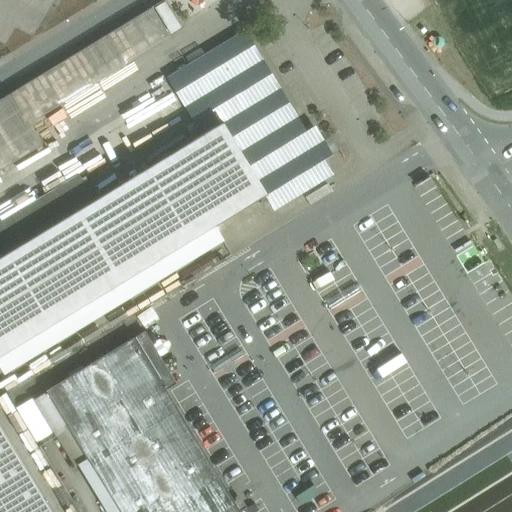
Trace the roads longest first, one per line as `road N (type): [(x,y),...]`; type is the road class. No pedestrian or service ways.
road 1 (residential): [(486,175),(359,0)]
road 2 (residential): [(134,0),(0,82)]
